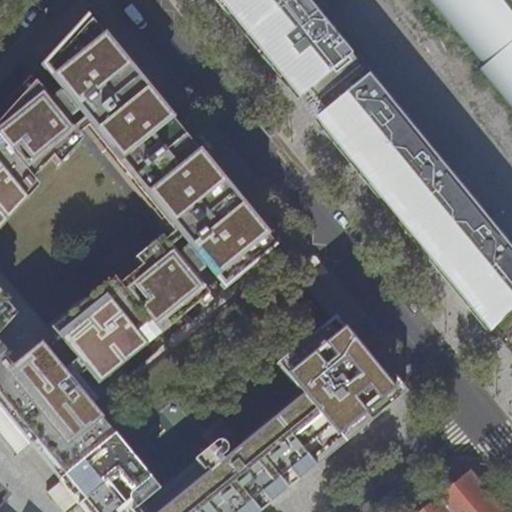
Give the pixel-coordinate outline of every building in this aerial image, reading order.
[(312,0),(223,0),(261,45),(290,81),(304,98),(357,54),(312,0)] [(511,0),(425,0),(484,68),(479,71),(511,110),(511,0)] [(97,387),(159,337),(195,308),(207,298),(191,279),(206,266),(222,286),(279,239),(274,232),(242,193),(219,166),(212,171),(208,166),(205,163),(213,157),(210,154),(178,115),(174,111),(172,108),(165,114),(158,105),(165,99),(152,84),(125,51),(118,57),(115,54),(111,49),(119,43),(100,20),(91,9),(31,76),(54,105),(40,117),(22,94),(0,119),(0,142),(32,182),(35,179),(53,159),(60,167),(84,141),(68,120),(73,116),(184,253),(179,257),(162,237),(135,260),(141,268),(120,286),(118,287),(105,297),(99,290),(51,330),(55,334),(26,357),(30,362),(27,365),(26,363),(17,370),(20,375),(0,391),(0,406),(14,423),(29,442),(47,463),(78,501),(86,511),(261,511),(272,503),(312,470),(345,444),(375,419),(406,394),(389,372),(387,374),(383,370),(364,346),(351,356),(345,349),(325,324),(274,366),(300,398),(241,445),(232,453),(224,459),(222,457),(224,453),(224,449),(224,447),(221,444),(220,443),(215,443),(213,443),(192,460),(202,473),(210,466),(212,469),(158,511),(143,511),(139,506),(157,492),(68,381),(83,369),(97,387)] [(125,51),(119,43),(111,49),(115,54),(118,57),(125,51)] [(357,54),(304,98),(318,116),(371,72),(357,54)] [(479,313),(492,328),(511,311),(511,242),(371,72),(318,116),(329,129),(364,171),(400,216),(445,271),(479,313)] [(172,108),(165,99),(158,105),(165,114),(172,108)] [(215,151),(179,107),(174,111),(178,115),(210,154),(215,151)] [(0,163),(23,192),(22,193),(27,200),(38,189),(41,186),(35,179),(32,182),(0,142),(0,163)] [(219,166),(213,157),(205,163),(208,166),(212,171),(219,166)] [(0,229),(27,200),(22,193),(23,192),(0,163),(0,335),(14,320),(0,302),(0,295),(0,294),(0,229)] [(366,344),(284,245),(279,239),(222,286),(227,292),(274,254),(329,321),(325,324),(345,349),(351,356),(364,346),(366,344)] [(120,286),(114,278),(99,290),(105,297),(118,287),(120,286)] [(18,316),(0,295),(0,302),(14,320),(18,316)] [(200,314),(212,305),(207,298),(195,308),(200,314)] [(0,391),(20,375),(17,370),(26,363),(27,365),(30,362),(26,357),(22,360),(21,359),(15,363),(6,352),(5,352),(0,345),(0,391)] [(241,445),(216,414),(207,421),(232,453),(241,445)] [(504,511),(493,498),(470,470),(452,484),(426,505),(417,511),(504,511)]
